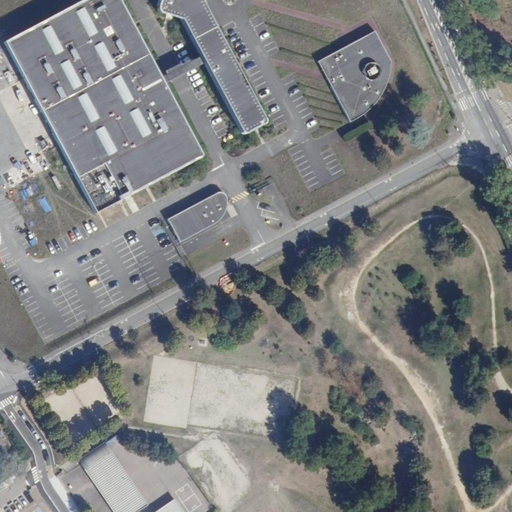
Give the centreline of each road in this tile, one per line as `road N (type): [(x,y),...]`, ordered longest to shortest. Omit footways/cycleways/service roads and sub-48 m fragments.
road 1 (residential): [(472,145),(0,384)]
road 2 (primary): [(431,0),(492,134)]
